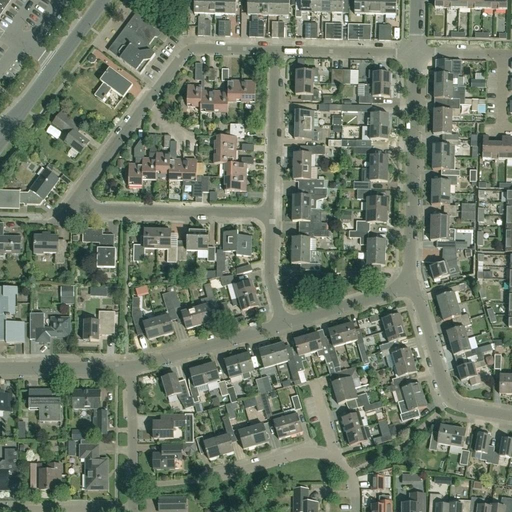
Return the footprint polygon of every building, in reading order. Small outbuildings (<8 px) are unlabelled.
[(0,0),(0,17),(12,0),(0,0)] [(205,37),(205,27),(205,21),(205,15),(205,0),(194,0),(194,15),(201,15),(201,17),(198,17),(198,37),(205,37)] [(215,15),(215,0),(205,0),(205,15),(215,15)] [(225,0),(215,0),(215,15),(225,15),(225,0)] [(236,0),(225,0),(225,15),(236,15),(236,0)] [(249,38),(258,38),(258,22),(258,16),(258,0),(248,0),(248,16),(252,16),(252,22),(249,22),(249,38)] [(268,0),(258,0),(258,16),(269,16),(268,0)] [(279,0),(268,0),(269,16),(279,16),(279,0)] [(289,0),(279,0),(279,16),(289,17),(289,0)] [(312,13),(312,0),(301,0),(301,13),(312,13)] [(322,0),(312,0),(312,13),(322,14),(322,0)] [(332,0),(322,0),(322,14),(332,14),(332,0)] [(342,0),(332,0),(332,14),(343,14),(342,0)] [(354,0),(355,14),(365,15),(365,0),(354,0)] [(376,0),(365,0),(365,15),(376,15),(376,0)] [(376,0),(376,15),(386,15),(386,0),(376,0)] [(386,0),(386,15),(396,16),(396,0),(386,0)] [(447,9),(447,0),(435,0),(435,8),(447,9)] [(447,0),(447,9),(459,9),(459,0),(447,0)] [(459,0),(459,9),(471,9),(471,0),(459,0)] [(471,0),(471,9),(483,10),(483,0),(471,0)] [(483,0),(483,10),(495,10),(495,0),(483,0)] [(495,0),(495,10),(507,10),(507,0),(495,0)] [(136,13),(109,51),(140,74),(155,55),(150,51),(149,45),(155,37),(159,37),(162,33),(136,13)] [(456,71),(456,61),(437,61),(437,71),(440,71),(440,75),(435,75),(435,87),(453,87),(458,87),(458,77),(453,77),(453,71),(456,71)] [(201,108),(201,113),(214,114),(215,92),(204,92),(205,73),(202,72),(202,64),(195,64),(195,82),(201,82),(201,87),(201,108)] [(103,102),(112,90),(123,98),(132,86),(110,70),(102,81),(104,83),(95,96),(103,102)] [(296,71),(296,83),(313,84),(313,77),(315,77),(316,77),(317,76),(317,75),(317,70),(313,70),(313,72),(296,71)] [(343,85),(343,71),(332,71),(331,85),(343,85)] [(373,79),(373,85),(390,86),(390,74),(374,74),(374,72),(369,72),(369,77),(370,78),(371,79),(372,79),(373,79)] [(484,89),(484,81),(470,81),(470,88),(484,89)] [(228,82),(228,93),(228,103),(241,103),(242,82),(228,82)] [(242,82),(241,103),(255,104),(255,82),(242,82)] [(313,91),(313,84),(296,83),(295,95),(312,96),(312,102),(318,102),(318,93),(318,92),(317,91),(315,91),(313,91)] [(359,97),(359,104),(373,105),(373,98),(389,98),(390,86),(373,85),(364,85),(364,97),(359,97)] [(187,108),(201,108),(201,87),(188,87),(187,101),(181,101),(181,113),(187,113),(187,108)] [(435,87),(434,99),(447,99),(447,105),(459,105),(464,105),(464,88),(458,88),(458,87),(453,87),(435,87)] [(228,93),(215,92),(214,114),(227,114),(228,103),(228,93)] [(434,122),(452,123),(452,118),(459,119),(459,111),(459,106),(464,106),(464,105),(459,105),(447,105),(447,110),(434,110),(434,122)] [(64,110),(54,124),(63,131),(71,137),(66,143),(72,148),(68,154),(75,159),(79,153),(81,155),(87,148),(85,147),(89,142),(77,133),(81,128),(68,118),(71,115),(64,110)] [(295,111),(295,126),(313,126),(318,126),(318,112),(295,111)] [(370,128),(388,128),(389,115),(371,115),(370,128)] [(446,135),(446,140),(458,141),(459,135),(451,135),(452,123),(434,122),(433,135),(446,135)] [(313,126),(295,126),(295,140),(313,140),(313,126)] [(388,141),(388,128),(370,128),(370,140),(388,141)] [(214,151),(236,151),(236,138),(244,138),(244,131),(230,131),(230,137),(215,137),(214,151)] [(143,187),(143,180),(156,181),(157,154),(157,136),(151,136),(150,153),(149,154),(149,159),(143,159),(143,187)] [(483,160),(495,160),(495,143),(488,143),(489,137),(483,137),(483,160)] [(495,160),(507,160),(507,137),(502,137),(502,143),(495,143),(495,160)] [(129,186),(143,187),(143,159),(144,140),(141,140),(135,149),(135,157),(137,159),(137,165),(129,165),(129,186)] [(458,141),(446,140),(446,146),(433,146),(433,158),(451,159),(451,153),(454,153),(454,146),(458,146),(458,141)] [(311,148),(311,155),(325,156),(325,148),(311,148)] [(236,165),(236,151),(214,151),(214,164),(225,164),(236,165)] [(157,174),(170,174),(170,160),(170,154),(157,154),(156,181),(157,174)] [(311,168),(311,155),(300,155),(294,155),(294,168),(311,168)] [(371,157),(370,169),(387,170),(388,157),(371,157)] [(225,164),(225,178),(246,178),(246,165),(254,165),(254,159),(242,158),(241,165),(236,165),(225,164)] [(442,171),(441,176),(457,176),(457,171),(454,171),(454,164),(451,164),(451,159),(433,158),(433,170),(442,171)] [(170,174),(170,181),(183,182),(183,160),(170,160),(170,174)] [(197,161),(183,160),(183,182),(197,182),(196,193),(203,193),(203,177),(197,177),(197,161)] [(293,181),(295,181),(310,181),(311,181),(311,168),(294,168),(293,181)] [(387,183),(387,170),(370,169),(370,182),(387,183)] [(41,206),(59,182),(46,171),(29,194),(20,193),(20,192),(0,191),(0,208),(20,209),(20,204),(25,204),(25,205),(41,206)] [(457,176),(441,176),(441,182),(432,182),(432,193),(450,194),(450,186),(457,186),(457,176)] [(246,178),(225,178),(224,192),(246,192),(246,178)] [(317,181),(311,181),(310,181),(310,189),(314,189),(324,190),(324,182),(324,181),(319,181),(317,181)] [(327,190),(324,190),(314,189),(314,198),(298,197),(293,197),(293,209),(310,210),(316,210),(316,202),(323,200),(327,199),(327,197),(327,190)] [(367,200),(367,211),(387,212),(387,200),(371,199),(371,190),(358,190),(357,200),(367,200)] [(432,206),(444,206),(444,212),(456,212),(456,206),(450,206),(450,194),(432,193),(432,206)] [(293,209),(292,222),(299,222),(313,223),(313,224),(313,231),(314,231),(326,231),(326,225),(326,224),(320,224),(316,224),(316,216),(310,216),(310,210),(293,209)] [(368,232),(370,233),(370,224),(386,224),(387,212),(367,211),(367,223),(357,222),(356,232),(368,232)] [(456,212),(444,212),(444,217),(431,217),(431,229),(449,230),(449,217),(456,218),(456,212)] [(475,212),(461,212),(460,220),(474,221),(475,212)] [(4,238),(4,224),(0,224),(0,242),(1,243),(0,254),(21,255),(21,238),(4,238)] [(115,236),(112,236),(103,236),(103,230),(83,229),(83,244),(100,244),(100,256),(98,256),(98,267),(115,268),(115,256),(114,256),(115,236)] [(436,249),(443,249),(456,249),(456,242),(455,242),(455,230),(449,230),(431,229),(431,242),(436,242),(436,249)] [(145,249),(157,250),(158,231),(145,230),(145,237),(141,237),(141,246),(134,246),(133,262),(144,262),(145,249)] [(462,242),(462,238),(468,238),(468,231),(457,230),(456,242),(462,242)] [(177,263),(177,261),(177,247),(170,247),(171,231),(158,231),(157,250),(168,250),(167,263),(177,263)] [(177,242),(177,247),(177,261),(186,261),(187,252),(198,252),(198,232),(187,232),(187,242),(177,242)] [(209,232),(198,232),(198,252),(208,252),(207,262),(215,262),(215,248),(208,248),(209,232)] [(368,240),(368,232),(356,232),(350,232),(349,238),(361,239),(361,245),(367,246),(367,253),(385,254),(386,241),(368,240)] [(216,278),(220,278),(223,278),(223,272),(226,272),(226,253),(237,253),(238,237),(238,233),(224,233),(224,250),(218,250),(217,263),(216,278)] [(65,264),(65,243),(59,243),(59,238),(51,238),(51,235),(44,235),(44,238),(36,237),(35,255),(44,255),(44,252),(56,252),(56,264),(65,264)] [(252,237),(238,237),(237,253),(237,257),(251,257),(252,237)] [(311,240),(311,239),(306,239),(299,239),(292,239),(292,251),(310,252),(311,240)] [(457,266),(456,249),(443,249),(442,264),(430,267),(434,281),(450,276),(448,269),(457,266)] [(310,252),(292,251),(292,264),(301,265),(301,271),(315,271),(316,265),(310,265),(310,252)] [(385,267),(385,254),(367,253),(367,260),(361,260),(361,273),(381,273),(381,267),(385,267)] [(237,275),(252,271),(250,266),(237,269),(237,275)] [(232,276),(223,278),(220,278),(223,287),(234,284),(232,276)] [(239,299),(255,294),(251,282),(235,287),(239,299)] [(201,300),(202,305),(200,305),(201,308),(195,309),(200,325),(212,322),(207,305),(208,305),(212,316),(219,314),(220,319),(221,319),(217,305),(216,306),(210,284),(204,286),(207,298),(201,300)] [(436,298),(440,310),(457,305),(454,293),(466,290),(465,287),(466,287),(465,284),(443,290),(445,296),(436,298)] [(168,289),(174,309),(180,307),(174,287),(168,289)] [(7,344),(25,344),(25,324),(16,324),(16,299),(18,299),(18,289),(0,288),(0,304),(0,305),(0,316),(0,341),(7,342),(7,344)] [(174,309),(168,289),(169,293),(162,295),(167,311),(174,309)] [(239,299),(232,301),(234,307),(240,305),(242,312),(258,307),(255,294),(239,299)] [(138,336),(146,334),(148,341),(161,337),(156,319),(149,321),(147,318),(143,319),(140,309),(140,299),(133,298),(132,305),(132,317),(133,319),(138,336)] [(217,305),(221,319),(230,316),(226,303),(217,305)] [(451,319),(453,325),(469,320),(467,314),(461,316),(457,305),(440,310),(443,322),(451,319)] [(200,325),(195,309),(189,311),(188,309),(181,311),(186,329),(200,325)] [(385,332),(403,327),(400,315),(391,317),(389,312),(369,318),(371,323),(382,320),(385,332)] [(100,336),(112,337),(115,337),(115,313),(100,313),(100,322),(85,321),(84,341),(99,342),(100,336)] [(156,319),(161,337),(173,333),(167,313),(161,315),(162,318),(156,319)] [(50,337),(70,337),(70,320),(53,320),(53,330),(45,330),(45,315),(31,315),(31,341),(37,341),(37,343),(50,343),(50,337)] [(450,345),(467,340),(464,328),(471,326),(469,320),(453,325),(454,330),(447,333),(450,345)] [(341,327),(346,345),(357,341),(352,324),(341,327)] [(346,345),(341,327),(328,331),(333,344),(334,348),(346,345)] [(381,352),(400,347),(399,344),(398,341),(406,339),(403,327),(385,332),(389,344),(380,347),(381,352)] [(332,363),(330,354),(328,350),(323,351),(318,334),(306,337),(311,354),(317,352),(318,354),(319,355),(321,355),(323,355),(326,365),(327,365),(332,363)] [(304,356),(311,354),(306,337),(294,341),(295,344),(299,358),(294,360),(295,366),(298,373),(303,372),(300,361),(304,360),(305,359),(305,358),(304,356)] [(461,354),(462,360),(481,354),(480,348),(471,351),(469,344),(467,340),(450,345),(453,356),(461,354)] [(289,362),(285,347),(284,344),(271,348),(276,366),(289,362)] [(370,364),(364,344),(358,345),(363,366),(370,364)] [(396,367),(413,361),(410,350),(401,352),(400,347),(381,352),(383,358),(392,355),(396,367)] [(276,366),(271,348),(259,351),(265,369),(276,366)] [(340,368),(336,352),(335,352),(330,353),(330,354),(332,363),(334,369),(340,368)] [(237,358),(242,376),(244,381),(251,379),(250,374),(255,372),(250,354),(237,358)] [(485,368),(481,354),(462,360),(464,367),(457,368),(461,382),(469,380),(471,387),(479,384),(480,382),(479,377),(476,377),(474,371),(485,368)] [(242,376),(237,358),(225,361),(230,379),(242,376)] [(413,361),(396,367),(399,378),(392,381),(394,386),(410,381),(408,376),(417,373),(413,361)] [(202,368),(207,385),(220,381),(215,364),(202,368)] [(298,373),(295,366),(289,368),(294,383),(300,381),(298,373)] [(189,384),(192,397),(194,404),(199,402),(198,398),(200,397),(197,388),(207,385),(202,368),(190,371),(192,379),(189,380),(189,384)] [(361,387),(358,379),(356,371),(339,376),(340,382),(332,384),(335,394),(355,389),(361,387)] [(180,401),(190,398),(188,392),(181,394),(178,383),(176,375),(162,379),(168,398),(176,396),(180,401)] [(499,395),(511,395),(511,389),(511,376),(500,376),(499,395)] [(273,392),(268,378),(262,379),(266,394),(273,392)] [(266,394),(262,379),(256,381),(260,396),(266,394)] [(394,386),(390,387),(392,393),(402,389),(406,401),(423,396),(420,385),(411,387),(410,381),(394,386)] [(222,397),(229,395),(227,390),(225,382),(218,384),(222,397)] [(229,395),(231,404),(232,404),(238,402),(234,388),(227,390),(229,395)] [(355,400),(358,409),(364,407),(378,403),(377,400),(369,402),(367,394),(357,397),(355,389),(335,394),(338,405),(355,400)] [(61,422),(61,393),(47,393),(47,391),(30,391),(30,409),(40,409),(40,419),(49,419),(49,422),(61,422)] [(107,436),(107,412),(100,412),(100,391),(73,391),(73,410),(94,410),(94,418),(97,418),(97,428),(96,428),(96,436),(107,436)] [(4,393),(0,392),(0,411),(4,412),(4,407),(12,407),(12,395),(4,395),(4,393)] [(264,411),(267,420),(274,418),(271,409),(270,408),(270,407),(266,394),(260,396),(264,411)] [(254,397),(254,398),(258,412),(264,411),(260,396),(254,397)] [(296,411),(302,410),(298,396),(292,398),(295,410),(284,413),(285,419),(291,437),(303,434),(296,411)] [(423,396),(406,401),(409,413),(400,416),(403,423),(420,418),(418,411),(427,408),(423,396)] [(221,407),(218,398),(212,400),(215,409),(221,407)] [(186,409),(191,408),(195,407),(194,404),(193,400),(181,403),(185,410),(186,409)] [(201,403),(195,405),(197,414),(203,412),(201,403)] [(381,403),(378,403),(364,407),(366,413),(383,408),(381,403)] [(229,418),(230,421),(236,419),(232,404),(231,404),(225,406),(229,418)] [(346,433),(363,428),(360,415),(343,420),(346,433)] [(154,423),(154,440),(174,440),(174,428),(186,428),(186,423),(186,416),(161,416),(161,423),(154,423)] [(234,453),(231,444),(236,442),(233,432),(230,421),(229,418),(223,420),(227,437),(216,440),(221,457),(234,453)] [(291,437),(285,419),(274,422),(279,441),(291,437)] [(251,429),(256,447),(269,443),(264,425),(251,429)] [(395,425),(389,427),(392,438),(398,436),(395,425)] [(438,445),(450,447),(453,429),(440,427),(439,434),(432,433),(429,451),(437,452),(438,445)] [(363,428),(346,433),(350,447),(367,442),(363,428)] [(233,432),(236,442),(241,441),(244,451),(256,447),(251,429),(239,432),(238,431),(233,432)] [(466,431),(453,429),(450,447),(463,449),(466,431)] [(494,453),(494,450),(490,449),(488,447),(490,435),(479,433),(475,453),(481,454),(480,461),(486,462),(485,464),(492,465),(494,453)] [(373,440),(375,446),(392,441),(390,435),(373,440)] [(221,457),(216,440),(204,443),(203,438),(196,439),(201,455),(207,453),(209,460),(221,457)] [(500,454),(494,453),(492,465),(498,466),(499,457),(511,459),(511,452),(511,438),(510,439),(508,441),(502,440),(500,454)] [(188,455),(193,455),(193,452),(194,452),(194,444),(183,445),(184,452),(188,452),(188,455)] [(174,460),(182,460),(181,446),(162,446),(162,454),(154,455),(154,456),(153,458),(153,463),(154,465),(154,470),(174,470),(174,460)] [(81,459),(86,459),(87,490),(107,490),(107,461),(98,461),(98,447),(81,448),(81,459)] [(6,451),(6,462),(6,467),(19,467),(19,451),(6,451)] [(467,466),(469,453),(462,451),(460,465),(467,466)] [(55,492),(55,485),(55,477),(61,477),(61,466),(49,466),(49,472),(41,472),(41,474),(32,474),(32,489),(41,489),(41,492),(55,492)] [(0,491),(9,492),(9,471),(0,471),(0,491)] [(383,478),(372,478),(372,491),(383,491),(383,478)] [(317,511),(317,504),(307,504),(307,490),(294,490),(294,511),(314,511),(315,511),(317,511)] [(424,511),(424,495),(410,495),(412,495),(412,501),(410,501),(410,504),(402,504),(402,511),(424,511)] [(449,511),(450,502),(449,502),(449,506),(443,506),(443,502),(441,502),(442,496),(430,495),(429,511),(436,511),(449,511)] [(177,510),(177,509),(185,509),(184,497),(177,497),(160,498),(160,510),(177,510)] [(379,497),(379,502),(379,506),(372,506),(371,511),(391,511),(391,497),(379,497)] [(484,500),(471,498),(471,502),(469,511),(490,511),(492,506),(491,506),(491,508),(483,507),(484,500)] [(498,507),(492,506),(490,511),(511,511),(511,499),(501,499),(501,504),(498,504),(498,507)] [(455,501),(450,502),(449,511),(469,511),(471,502),(455,501)]
